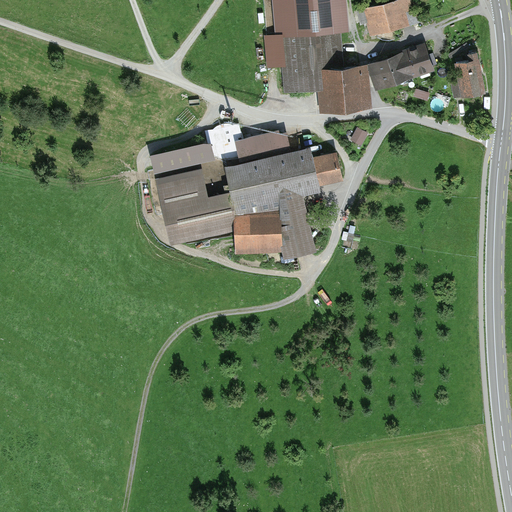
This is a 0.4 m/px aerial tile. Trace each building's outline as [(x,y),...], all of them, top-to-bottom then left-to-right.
[(408,0),(395,0),(363,8),(370,33),(414,23),(408,0)] [(372,108),(369,77),(374,90),(433,68),(423,42),(365,64),(365,65),(344,66),(340,25),(278,30),(284,92),(317,90),(319,112),(372,108)] [(484,92),(476,53),(466,55),(467,59),(453,61),(457,81),(452,82),(455,98),(484,92)] [(358,126),(353,140),(365,145),(370,130),(358,126)] [(233,253),(280,251),(282,258),(313,252),(301,195),(317,191),(315,184),(341,179),(335,153),(310,159),(307,147),(291,151),(286,128),(234,139),(239,162),(222,165),(227,190),(205,195),(201,174),(155,184),(168,245),(232,231),(233,253)] [(151,148),(156,171),(217,157),(212,135),(151,148)]
